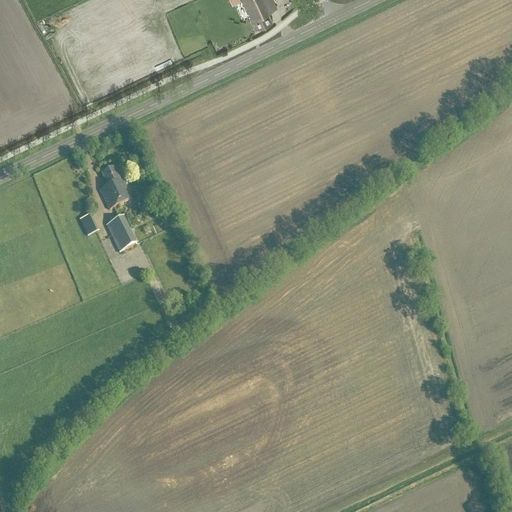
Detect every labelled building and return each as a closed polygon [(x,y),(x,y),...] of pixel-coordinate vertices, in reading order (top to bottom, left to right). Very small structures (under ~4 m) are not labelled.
[(268,14),(277,10),(272,0),(240,0),(255,31),(272,23),(268,14)] [(109,212),(133,200),(124,181),(122,182),(115,169),(102,176),(108,188),(100,192),(109,212)] [(136,183),(142,180),(137,170),(131,173),(136,183)] [(156,209),(156,198),(146,197),(146,209),(156,209)] [(91,216),(80,222),(88,238),(98,233),(91,216)] [(122,219),(106,227),(120,254),(136,246),(122,219)]
